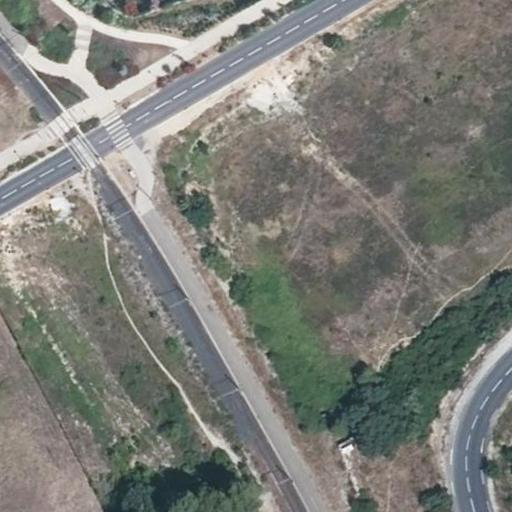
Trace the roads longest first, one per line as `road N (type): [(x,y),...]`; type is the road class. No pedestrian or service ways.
road 1 (residential): [(0,200),(347,0)]
road 2 (tertiary): [(474,511),(472,431),(511,363)]
